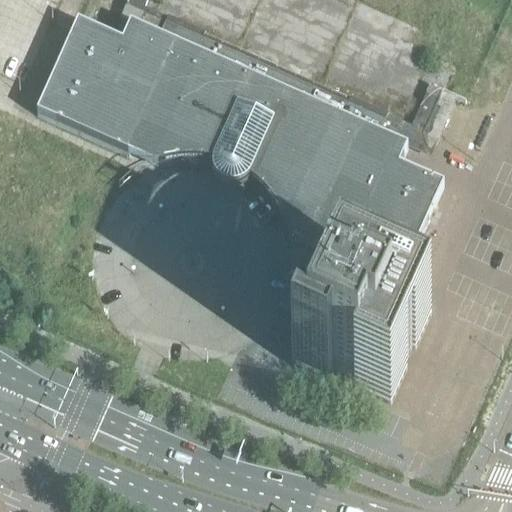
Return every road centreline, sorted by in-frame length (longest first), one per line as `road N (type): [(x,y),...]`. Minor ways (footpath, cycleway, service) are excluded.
road 1 (secondary): [(365,511),(3,368)]
road 2 (residential): [(412,455),(463,333),(446,325),(450,313),(436,280),(511,111)]
road 3 (secondary): [(5,435),(177,511)]
